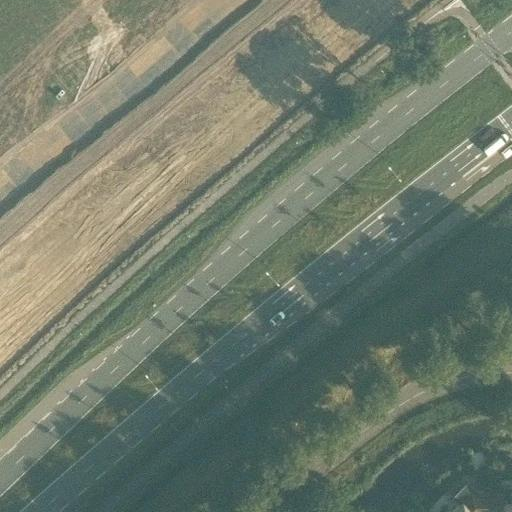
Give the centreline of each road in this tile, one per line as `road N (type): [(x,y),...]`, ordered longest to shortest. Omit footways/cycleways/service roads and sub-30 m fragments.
road 1 (primary): [(511,32),(252,244),(0,479)]
road 2 (primary): [(45,511),(511,123)]
road 3 (tertiary): [(268,511),(391,409),(447,382),(511,375)]
road 4 (residential): [(153,78),(0,170)]
road 5 (residential): [(274,0),(153,78)]
